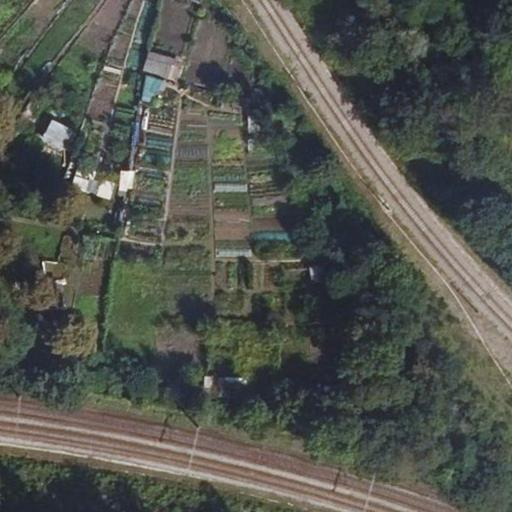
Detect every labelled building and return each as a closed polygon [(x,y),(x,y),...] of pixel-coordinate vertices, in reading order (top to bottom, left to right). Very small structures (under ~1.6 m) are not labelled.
[(39,34),(56,22),(40,0),(23,12),(39,34)] [(149,52),(145,71),(173,76),(177,58),(149,52)] [(147,76),(141,103),(157,106),(163,79),(147,76)] [(41,154),(70,163),(81,131),(52,121),(41,154)] [(74,185),(91,191),(98,171),(81,165),(74,185)] [(215,193),(215,203),(247,202),(247,192),(215,193)]
